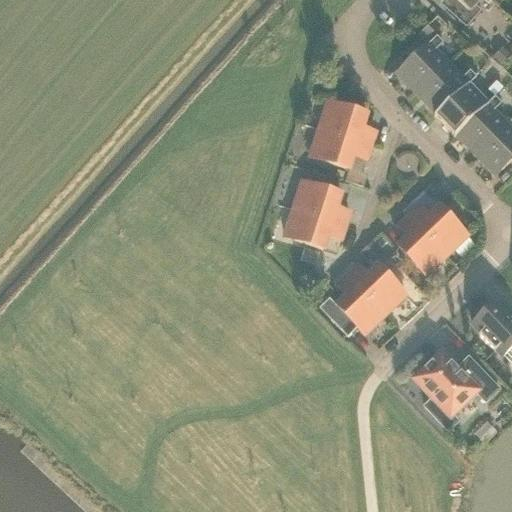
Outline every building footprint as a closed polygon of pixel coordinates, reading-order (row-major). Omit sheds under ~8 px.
[(446,13),(466,30),(481,13),(474,7),(480,0),(452,0),(455,3),(446,13)] [(428,28),(418,37),(425,45),(435,35),(428,28)] [(416,96),(447,66),(434,53),(443,45),(436,38),(397,76),(416,96)] [(501,49),(492,60),(499,67),(509,56),(501,49)] [(438,117),(470,86),(476,80),(470,73),(461,81),(447,66),(416,96),(436,116),(438,117)] [(436,116),(434,119),(454,140),(457,137),(455,136),(488,105),(470,86),(438,117),(436,116)] [(494,99),(488,105),(455,136),(457,137),(477,158),(507,129),(493,114),(501,106),(494,99)] [(362,131),(366,118),(328,105),(319,133),(371,149),(375,136),(362,131)] [(511,133),(507,129),(477,158),(496,178),(511,161),(511,133)] [(310,160),(349,172),(353,159),(366,163),(371,149),(319,133),(310,160)] [(336,211),(341,198),(302,185),(293,212),(345,229),(350,216),(336,211)] [(467,239),(439,210),(429,220),(419,209),(409,219),(446,259),(467,239)] [(285,240),(323,252),(327,239),(341,243),(345,229),(293,212),(285,240)] [(408,240),(398,250),(426,278),(446,259),(409,219),(398,229),(408,240)] [(383,241),(378,246),(382,250),(387,245),(383,241)] [(373,243),(360,255),(368,264),(381,252),(373,243)] [(315,267),(318,255),(304,250),(300,263),(315,267)] [(406,298),(378,269),(367,279),(358,269),(347,279),(385,318),(406,298)] [(337,289),(347,299),(336,309),(329,301),(319,311),(347,340),(351,336),(354,340),(360,333),(364,338),(385,318),(347,279),(337,289)] [(511,325),(493,306),(472,327),(480,336),(479,337),(494,353),(495,352),(502,358),(511,348),(511,325)] [(499,392),(475,367),(463,379),(442,357),(416,382),(433,400),(424,409),(448,434),(458,424),(451,417),(475,394),(486,405),(499,392)]
